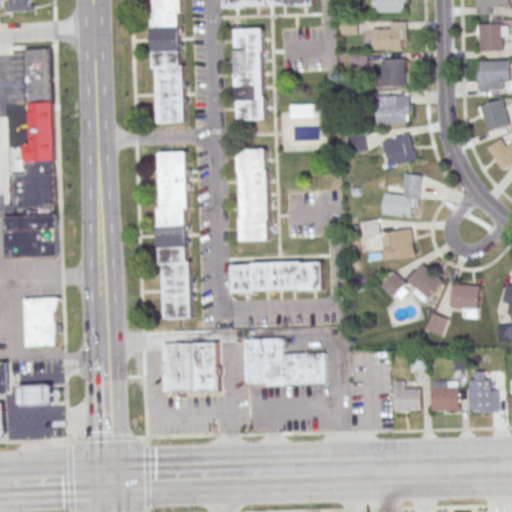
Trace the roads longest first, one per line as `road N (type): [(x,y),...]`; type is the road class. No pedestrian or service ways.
road 1 (secondary): [(89,0),(103,361)]
road 2 (residential): [(511,225),(475,194),(447,139),(440,0)]
road 3 (primary): [(511,467),(362,471)]
road 4 (residential): [(475,194),(448,229),(456,245),(484,244),(503,220)]
